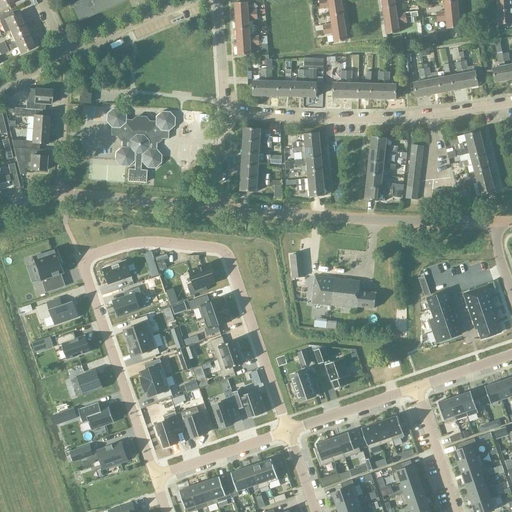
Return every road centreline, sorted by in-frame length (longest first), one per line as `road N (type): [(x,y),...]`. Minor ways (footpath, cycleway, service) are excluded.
road 1 (residential): [(154,477),(80,260),(147,242),(223,252),(287,431)]
road 2 (unclassified): [(496,222),(218,208)]
road 3 (residential): [(224,109),(428,114)]
road 4 (unclassified): [(218,208),(58,193)]
road 5 (residential): [(154,477),(287,431)]
road 6 (residential): [(66,56),(194,0)]
road 7 (residential): [(58,193),(66,56)]
road 8 (residential): [(287,431),(415,387)]
road 9 (residential): [(457,511),(415,387)]
